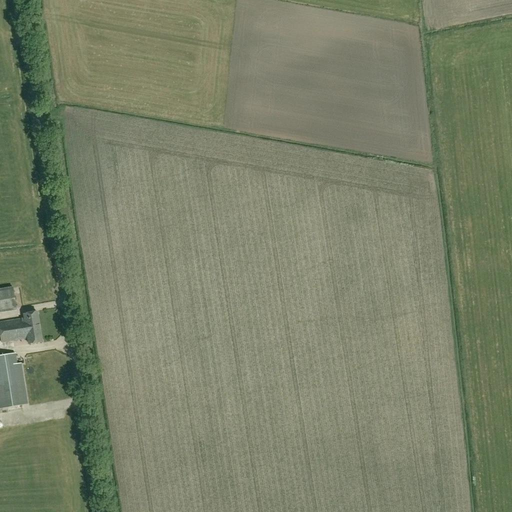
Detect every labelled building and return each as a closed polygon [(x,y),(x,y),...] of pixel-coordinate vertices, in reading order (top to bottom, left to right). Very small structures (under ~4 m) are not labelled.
[(0,312),(16,310),(13,287),(0,289),(0,312)] [(42,342),(37,312),(24,314),(25,319),(0,322),(0,333),(2,343),(28,339),(29,345),(42,342)] [(17,364),(15,353),(0,355),(0,408),(27,404),(21,363),(17,364)] [(43,455),(44,471),(52,470),(51,454),(43,455)] [(46,491),(47,496),(61,493),(59,487),(46,491)] [(71,511),(81,510),(80,496),(70,497),(71,511)]
